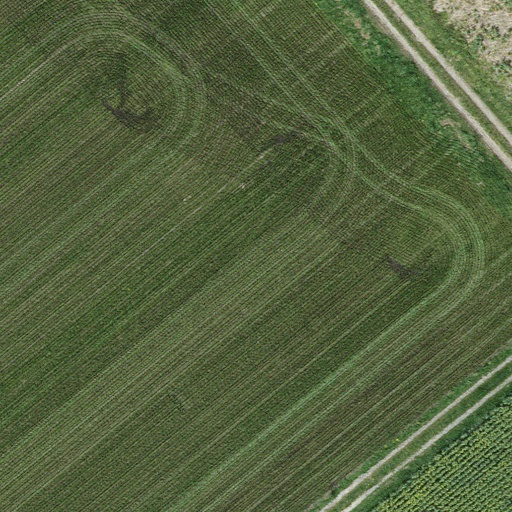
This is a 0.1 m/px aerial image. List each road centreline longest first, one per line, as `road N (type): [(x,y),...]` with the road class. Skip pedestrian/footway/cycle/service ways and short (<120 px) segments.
road 1 (track): [(511,365),(333,511)]
road 2 (track): [(511,157),(374,0)]
